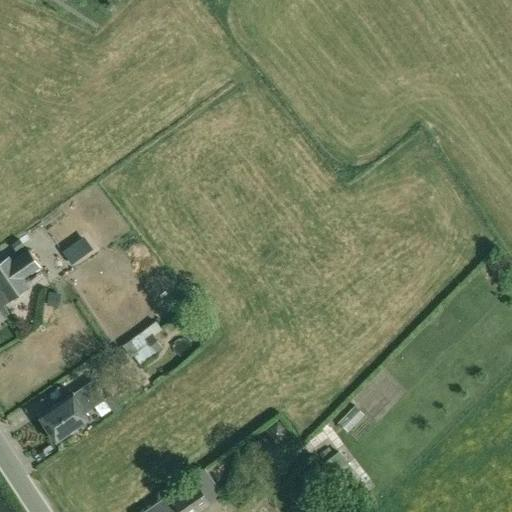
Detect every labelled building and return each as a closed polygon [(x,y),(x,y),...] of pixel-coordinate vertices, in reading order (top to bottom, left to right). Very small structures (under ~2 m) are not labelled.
[(20,238),(12,244),(17,251),(25,245),(20,238)] [(84,238),(63,253),(71,264),(92,249),(84,238)] [(0,319),(3,317),(2,314),(8,311),(3,303),(29,286),(23,277),(39,266),(28,250),(11,261),(9,257),(0,263),(0,319)] [(49,292),(47,305),(55,307),(57,293),(49,292)] [(154,325),(142,333),(146,339),(158,331),(163,328),(159,322),(154,325)] [(179,348),(187,340),(177,330),(169,338),(179,348)] [(142,333),(124,346),(131,357),(134,355),(141,364),(157,354),(146,339),(142,333)] [(122,349),(100,363),(107,375),(130,360),(122,349)] [(92,380),(41,415),(57,439),(89,418),(85,412),(105,399),(92,380)] [(112,394),(105,399),(111,409),(114,413),(121,409),(112,394)] [(326,446),(317,453),(324,463),(334,456),(326,446)] [(334,456),(324,463),(361,510),(375,500),(338,452),(334,456)] [(204,471),(171,495),(182,511),(199,511),(222,496),(204,471)] [(307,491),(299,497),(309,511),(314,511),(320,508),(307,491)]
